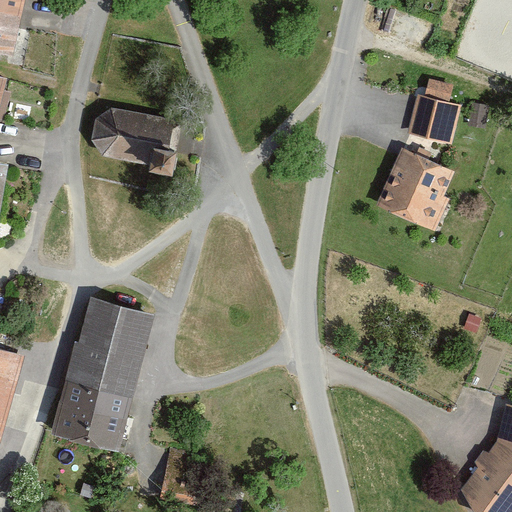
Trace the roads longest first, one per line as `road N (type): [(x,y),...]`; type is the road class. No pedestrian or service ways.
road 1 (residential): [(303,339),(174,0)]
road 2 (tertiary): [(354,0),(308,232),(303,339)]
road 3 (residential): [(106,0),(71,123),(77,283)]
road 4 (tertiary): [(303,339),(340,511)]
